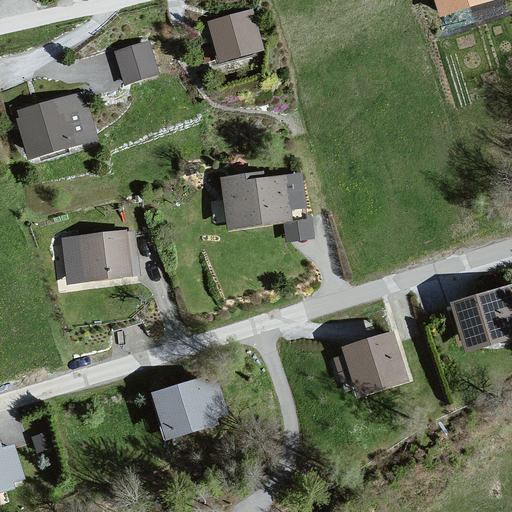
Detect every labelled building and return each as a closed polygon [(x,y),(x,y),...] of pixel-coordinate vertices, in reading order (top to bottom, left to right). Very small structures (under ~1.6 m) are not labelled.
[(435,0),(440,16),(491,0),(435,0)] [(253,8),(207,21),(219,64),(265,52),(253,8)] [(150,41),(114,50),(124,85),(159,75),(150,41)] [(15,111),(29,160),(99,140),(85,91),(15,111)] [(221,178),(228,231),(283,223),(286,243),(315,239),(304,166),(221,178)] [(128,229),(61,238),(67,283),(134,274),(128,229)] [(511,283),(448,303),(464,353),(511,338),(511,283)] [(340,348),(343,356),(332,359),(339,383),(351,380),(356,398),(410,381),(394,331),(340,348)] [(216,375),(150,396),(166,443),(221,425),(219,419),(229,415),(216,375)] [(0,441),(0,440),(0,492),(17,487),(12,482),(24,478),(13,444),(2,447),(0,441)]
